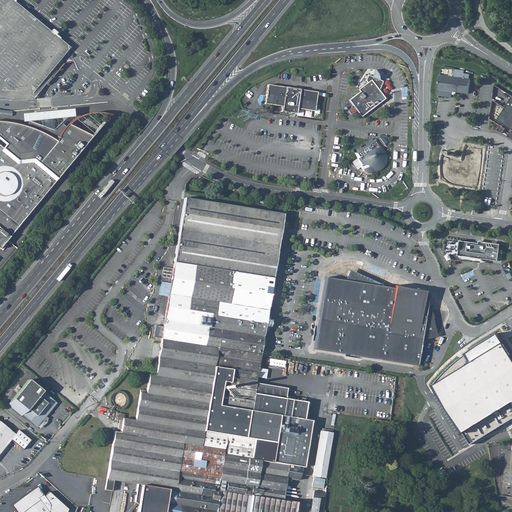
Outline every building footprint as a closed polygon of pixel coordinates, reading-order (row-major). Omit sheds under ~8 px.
[(0,0),(0,114),(11,116),(12,112),(0,110),(0,100),(11,101),(27,100),(33,99),(35,96),(67,57),(73,50),(12,0),(0,0)] [(453,91),(469,93),(471,75),(465,74),(465,71),(456,69),(455,77),(441,75),(438,96),(452,98),(453,91)] [(364,85),(358,90),(359,92),(357,93),(348,100),(353,107),(356,110),(361,117),(376,105),(385,99),(378,91),(382,81),(379,80),(381,73),(374,70),(372,77),(367,75),(365,81),(367,83),(364,85)] [(316,92),(267,85),(264,104),(282,107),(281,111),(295,114),(296,109),(314,111),(316,92)] [(511,98),(499,120),(505,124),(504,126),(502,125),(499,130),(504,133),(505,131),(510,134),(509,137),(511,138),(511,98)] [(0,229),(10,237),(14,232),(21,223),(23,220),(35,206),(42,198),(50,188),(61,174),(92,137),(103,123),(102,123),(91,136),(68,124),(66,126),(63,129),(59,125),(69,116),(47,118),(23,120),(31,123),(29,128),(24,126),(20,125),(16,124),(12,123),(6,122),(2,122),(0,121),(0,140),(2,142),(6,145),(3,149),(0,146),(0,229)] [(384,154),(375,140),(355,154),(363,165),(362,166),(364,171),(367,173),(372,172),(372,171),(374,171),(376,170),(378,170),(381,168),(383,165),(385,162),(385,158),(385,156),(384,154)] [(461,162),(450,161),(448,179),(482,183),(484,165),(474,164),(476,148),(463,147),(461,162)] [(184,198),(173,262),(272,278),(283,214),(184,198)] [(0,248),(10,237),(0,229),(0,248)] [(480,241),(479,243),(461,240),(459,255),(498,261),(499,259),(502,259),(503,253),(500,252),(501,244),(480,241)] [(260,352),(272,278),(173,262),(163,326),(161,338),(260,355),(260,352)] [(349,270),(344,281),(388,288),(349,270)] [(314,349),(417,365),(421,339),(435,336),(429,311),(428,308),(427,302),(428,294),(423,293),(424,291),(394,286),(393,288),(388,288),(344,281),(325,277),(314,349)] [(163,326),(155,325),(153,337),(161,338),(163,326)] [(511,419),(511,354),(499,333),(477,347),(460,359),(450,367),(446,372),(434,384),(472,444),(511,419)] [(304,467),(311,421),(279,415),(251,411),(252,400),(260,355),(161,338),(155,376),(149,375),(146,391),(146,393),(140,392),(135,420),(123,418),(124,414),(117,413),(118,411),(110,409),(109,416),(117,418),(116,420),(122,420),(120,432),(114,432),(104,490),(112,491),(114,480),(137,484),(136,491),(140,492),(138,505),(136,511),(293,511),(295,502),(282,500),(286,478),(298,480),(301,467),(304,467)] [(37,426),(56,403),(28,380),(8,405),(21,416),(23,414),(37,426)] [(281,405),(252,400),(251,411),(279,415),(281,405)] [(335,417),(322,415),(312,476),(325,478),(335,417)] [(393,422),(375,420),(374,422),(378,422),(378,426),(392,428),(393,422)] [(18,430),(15,434),(0,421),(0,452),(10,440),(11,440),(22,450),(30,440),(19,431),(18,430)] [(511,450),(507,450),(503,495),(511,495),(511,450)] [(39,486),(13,504),(18,511),(68,511),(70,509),(51,492),(46,495),(39,486)] [(310,511),(321,511),(322,510),(324,500),(316,499),(317,490),(314,490),(310,511)]
